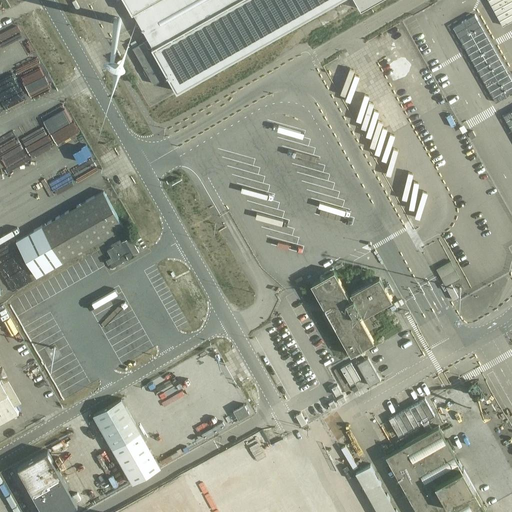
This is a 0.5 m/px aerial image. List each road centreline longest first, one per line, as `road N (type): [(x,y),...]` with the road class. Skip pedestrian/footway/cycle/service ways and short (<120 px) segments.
road 1 (unclassified): [(229,322),(47,0)]
road 2 (unclassified): [(0,454),(229,322)]
road 3 (unknown): [(511,180),(439,31),(444,12),(463,0)]
road 4 (unclassified): [(291,428),(229,322)]
